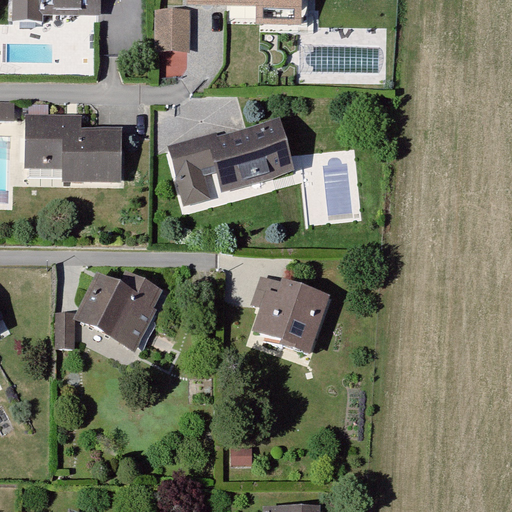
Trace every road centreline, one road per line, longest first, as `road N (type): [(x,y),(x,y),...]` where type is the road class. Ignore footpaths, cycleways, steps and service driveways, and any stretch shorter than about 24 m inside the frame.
road 1 (residential): [(0,257),(220,260)]
road 2 (residential): [(0,95),(161,97)]
